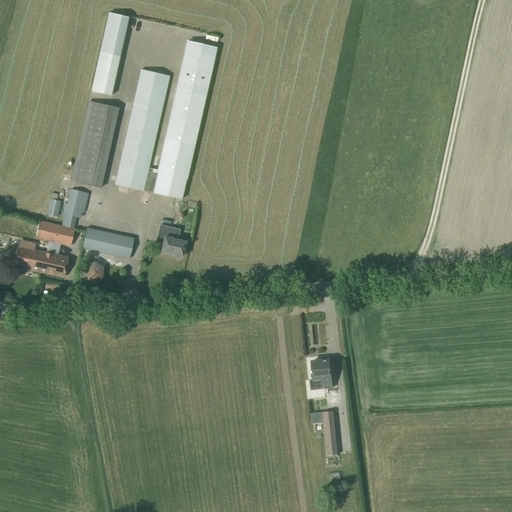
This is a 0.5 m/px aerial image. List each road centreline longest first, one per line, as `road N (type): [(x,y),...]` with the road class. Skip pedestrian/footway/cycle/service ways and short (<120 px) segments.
road 1 (tertiary): [(511,272),(0,310)]
road 2 (unknown): [(486,0),(419,278)]
